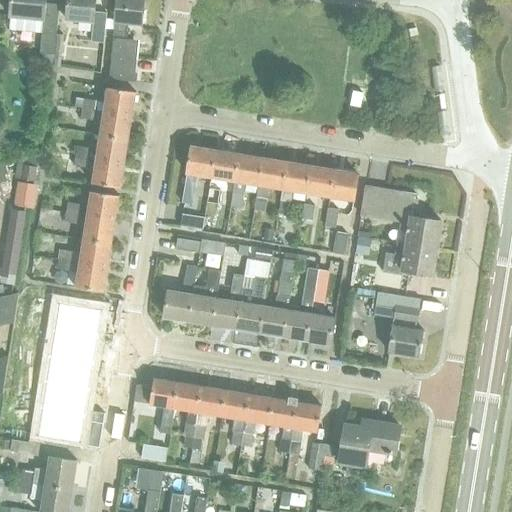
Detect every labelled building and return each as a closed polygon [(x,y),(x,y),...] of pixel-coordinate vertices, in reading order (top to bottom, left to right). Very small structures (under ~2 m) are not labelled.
[(10,30),(43,33),(40,64),(54,66),(60,4),(47,3),(46,0),(11,0),(10,16),(11,16),(10,30)] [(91,40),(104,41),(105,29),(106,19),(107,10),(96,10),(96,0),(68,0),(66,19),(93,21),(91,40)] [(115,30),(115,31),(126,32),(127,20),(143,21),(145,0),(118,0),(116,20),(106,19),(105,29),(115,30)] [(126,32),(115,31),(111,78),(134,80),(136,58),(132,56),(133,48),(137,48),(138,38),(126,37),(126,32)] [(54,66),(62,67),(64,35),(57,34),(54,66)] [(94,87),(89,114),(132,121),(136,94),(94,87)] [(58,97),(56,109),(64,110),(66,98),(58,97)] [(56,109),(54,120),(62,122),(64,110),(56,109)] [(89,114),(85,140),(127,147),(132,121),(89,114)] [(85,140),(81,166),(123,173),(127,147),(85,140)] [(198,174),(211,177),(215,151),(191,147),(187,173),(182,203),(193,204),(198,174)] [(49,149),(48,161),(56,162),(58,150),(49,149)] [(211,177),(235,180),(239,155),(215,151),(211,177)] [(246,182),(259,184),(263,159),(239,155),(235,180),(231,206),(241,208),(246,182)] [(270,186),(282,188),(287,163),(263,159),(259,184),(254,210),(265,212),(270,186)] [(48,161),(46,173),(54,174),(56,162),(48,161)] [(287,163),(282,188),(278,214),(288,215),(293,190),(306,192),(310,167),(287,163)] [(23,179),(34,181),(36,167),(25,165),(23,179)] [(81,166),(77,193),(119,199),(123,173),(81,166)] [(333,171),(310,167),(306,192),(330,196),(333,171)] [(359,175),(333,171),(330,196),(354,200),(359,175)] [(207,202),(218,204),(221,190),(210,188),(207,202)] [(408,230),(406,243),(436,248),(440,220),(414,216),(417,196),(366,188),(361,215),(401,222),(400,229),(408,230)] [(77,193),(73,219),(115,226),(119,199),(77,193)] [(41,202),(39,213),(47,215),(49,203),(41,202)] [(302,218),(313,220),(316,206),(304,204),(302,218)] [(25,275),(28,209),(11,208),(8,274),(25,275)] [(328,208),(325,226),(336,228),(339,210),(328,208)] [(39,213),(37,225),(45,227),(47,215),(39,213)] [(181,226),(202,229),(204,218),(183,214),(181,226)] [(73,219),(69,245),(111,252),(115,226),(73,219)] [(337,232),(333,253),(345,255),(349,235),(337,232)] [(177,238),(176,249),(199,253),(201,242),(177,238)] [(35,240),(33,252),(41,253),(43,241),(35,240)] [(431,275),(436,248),(406,243),(404,255),(386,252),(383,271),(408,275),(409,272),(431,275)] [(69,245),(64,272),(106,279),(111,252),(69,245)] [(291,296),(296,261),(284,258),(275,309),(264,307),(259,332),(283,336),(289,304),(291,296)] [(163,317),(188,321),(192,295),(194,285),(197,266),(188,265),(183,294),(168,291),(163,317)] [(283,336),(307,340),(311,315),(313,302),(318,270),(305,267),(299,306),(289,304),(283,336)] [(192,295),(188,321),(211,324),(216,299),(218,284),(220,271),(210,269),(207,287),(194,285),(192,295)] [(318,270),(313,302),(324,304),(330,272),(318,270)] [(216,299),(211,324),(235,328),(240,303),(242,288),(244,275),(232,273),(230,286),(218,284),(216,299)] [(235,328),(259,332),(264,307),(269,279),(256,277),(254,290),(242,288),(240,303),(235,328)] [(0,290),(11,290),(10,280),(0,281),(0,290)] [(19,293),(0,297),(0,324),(13,322),(19,293)] [(59,303),(55,330),(97,337),(101,310),(59,303)] [(388,351),(420,356),(424,330),(415,328),(416,321),(419,321),(420,310),(395,306),(388,351)] [(23,313),(21,325),(30,326),(31,314),(23,313)] [(311,315),(307,340),(331,344),(335,318),(311,315)] [(55,330),(51,356),(93,363),(97,337),(55,330)] [(19,339),(17,351),(25,352),(27,340),(19,339)] [(17,351),(16,363),(24,364),(25,352),(17,351)] [(51,356),(46,383),(89,389),(93,363),(51,356)] [(169,434),(171,421),(173,408),(178,382),(154,379),(150,404),(165,407),(162,419),(160,433),(169,434)] [(150,397),(151,381),(140,380),(138,396),(150,397)] [(178,382),(173,408),(188,411),(184,436),(186,436),(193,438),(201,386),(178,382)] [(46,383),(42,409),(84,415),(89,389),(46,383)] [(201,386),(193,438),(202,439),(204,439),(208,414),(221,416),(226,390),(201,386)] [(232,444),(240,445),(249,394),(226,390),(221,416),(234,418),(232,431),(234,431),(232,444)] [(11,391),(9,403),(17,405),(19,393),(11,391)] [(255,421),(269,424),(273,398),(249,394),(240,445),(251,447),(255,421)] [(297,402),(273,398),(269,424),(284,426),(281,438),(279,452),(288,453),(290,440),(291,440),(293,428),(292,428),(297,402)] [(290,440),(288,453),(299,455),(303,430),(318,432),(322,406),(297,402),(292,428),(293,428),(291,440),(290,440)] [(9,403),(7,415),(15,417),(17,405),(9,403)] [(42,409),(38,436),(80,443),(84,415),(42,409)] [(398,456),(403,425),(364,418),(363,424),(346,422),(340,464),(369,468),(372,451),(398,456)] [(186,436),(184,448),(191,449),(193,438),(186,436)] [(193,438),(191,449),(201,450),(202,439),(193,438)] [(10,452),(38,457),(40,445),(12,440),(10,452)] [(141,458),(165,462),(167,448),(144,444),(141,458)] [(309,468),(321,470),(325,446),(313,444),(309,468)] [(22,480),(73,489),(77,460),(51,456),(49,470),(38,468),(37,471),(24,469),(22,480)] [(188,470),(189,491),(198,490),(197,470),(188,470)] [(68,511),(73,489),(22,480),(21,486),(20,494),(32,496),(32,498),(44,500),(41,511),(68,511)] [(284,486),(283,504),(307,506),(309,488),(284,486)] [(157,511),(158,508),(160,491),(148,490),(144,511),(157,511)] [(179,511),(182,495),(173,494),(170,511),(179,511)] [(205,511),(207,499),(197,497),(194,511),(205,511)]
